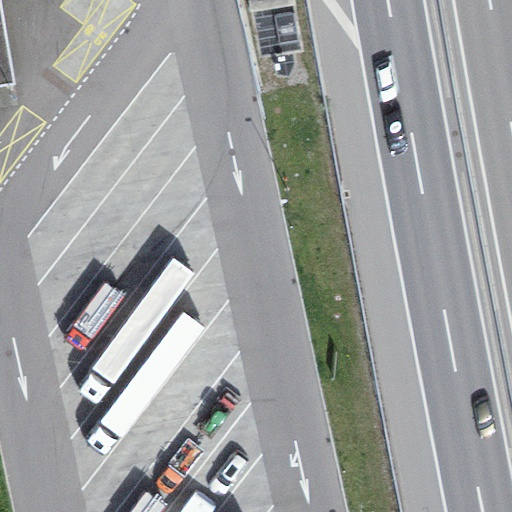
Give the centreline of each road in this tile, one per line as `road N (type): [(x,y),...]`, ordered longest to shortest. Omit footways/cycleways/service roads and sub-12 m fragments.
road 1 (motorway): [(388,0),(483,511)]
road 2 (motorway): [(511,123),(490,0)]
